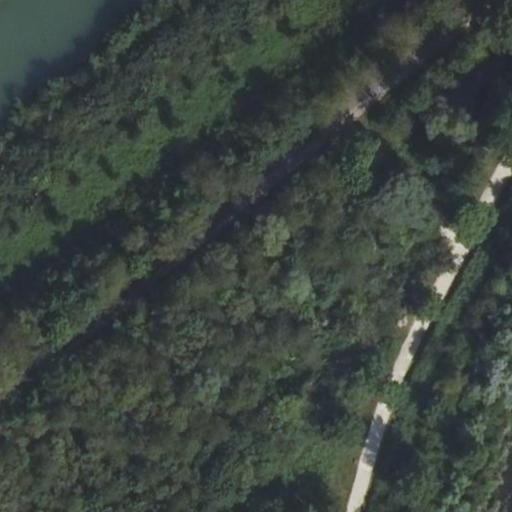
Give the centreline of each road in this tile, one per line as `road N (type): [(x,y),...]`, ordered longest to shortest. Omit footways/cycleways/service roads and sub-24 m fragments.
road 1 (track): [(355,511),(400,371),(463,249)]
road 2 (track): [(463,249),(347,121)]
